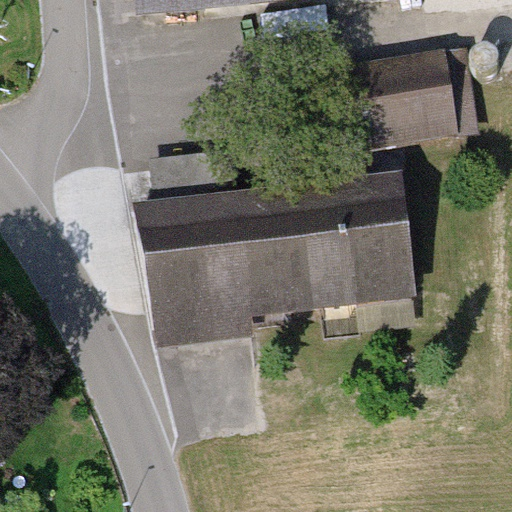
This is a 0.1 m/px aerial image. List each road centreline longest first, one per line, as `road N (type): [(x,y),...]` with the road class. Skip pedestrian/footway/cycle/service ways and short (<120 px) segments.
road 1 (unclassified): [(158,511),(84,312),(0,187)]
road 2 (residential): [(0,183),(61,104),(65,0)]
